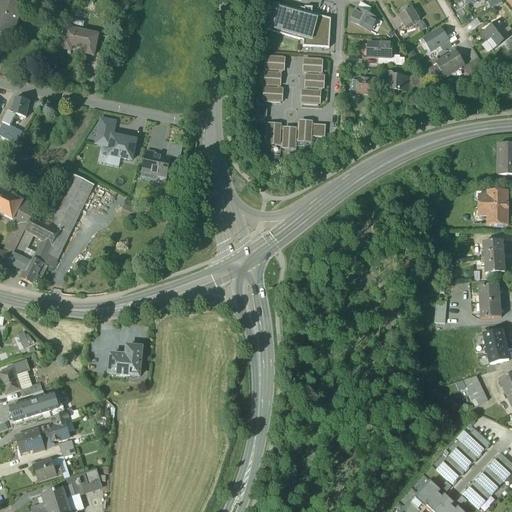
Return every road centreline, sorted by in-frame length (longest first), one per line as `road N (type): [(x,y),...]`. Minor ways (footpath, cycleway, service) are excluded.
road 1 (residential): [(0,88),(216,131)]
road 2 (secondary): [(511,126),(419,148),(325,203)]
road 3 (tertiary): [(157,304),(82,316),(0,300)]
road 4 (residential): [(225,0),(216,131)]
